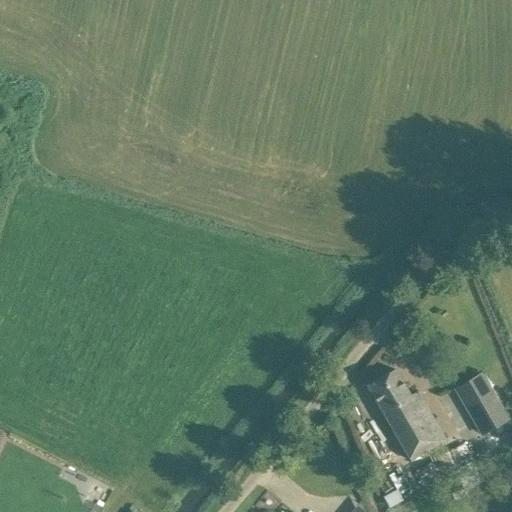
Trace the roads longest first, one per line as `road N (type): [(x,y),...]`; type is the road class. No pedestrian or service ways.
road 1 (unclassified): [(223,511),(388,311)]
road 2 (track): [(388,311),(436,253),(511,221)]
